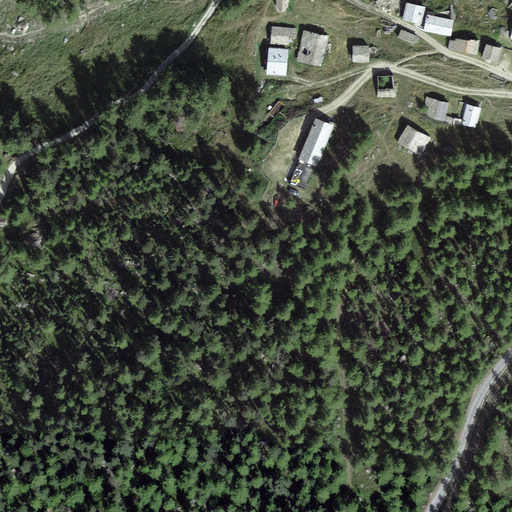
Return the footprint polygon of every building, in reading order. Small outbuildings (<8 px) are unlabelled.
[(286,0),(276,0),(276,6),(281,10),(286,7),(286,0)] [(399,0),(376,0),(374,7),(396,13),(399,0)] [(425,7),(407,2),(403,19),(421,24),(425,7)] [(454,21),(426,15),(422,31),(450,37),(454,21)] [(295,30),(273,27),(272,41),(287,43),(288,36),(295,36),(295,30)] [(417,37),(402,31),(399,37),(415,43),(417,37)] [(320,64),(327,38),(305,32),(299,59),(320,64)] [(455,42),(450,41),(449,48),(476,53),(478,43),(456,39),(455,42)] [(496,64),(500,49),(487,46),(483,60),(496,64)] [(369,47),(350,48),(351,65),(369,64),(369,47)] [(285,78),(288,50),(269,48),(266,76),(285,78)] [(442,123),(448,105),(426,98),(420,116),(442,123)] [(474,132),(481,110),(466,106),(460,128),(474,132)] [(316,169),(333,127),(315,120),(298,162),(316,169)] [(431,139),(408,126),(397,145),(420,158),(431,139)]
